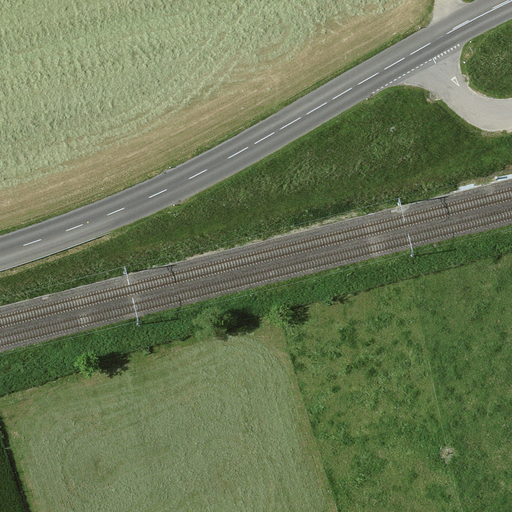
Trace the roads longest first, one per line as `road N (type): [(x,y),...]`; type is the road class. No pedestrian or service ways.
road 1 (tertiary): [(0,252),(197,174),(424,45)]
road 2 (unclassified): [(511,112),(489,114),(461,97),(424,45)]
